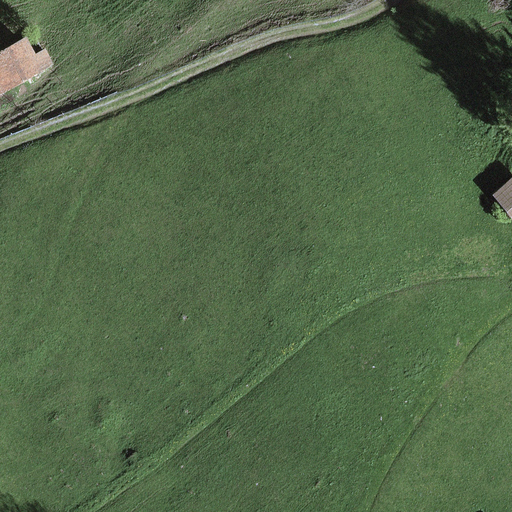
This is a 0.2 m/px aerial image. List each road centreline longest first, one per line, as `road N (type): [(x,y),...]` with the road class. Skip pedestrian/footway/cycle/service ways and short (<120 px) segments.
road 1 (track): [(89,511),(353,310),(464,270),(511,264)]
road 2 (track): [(370,511),(455,368),(511,308)]
